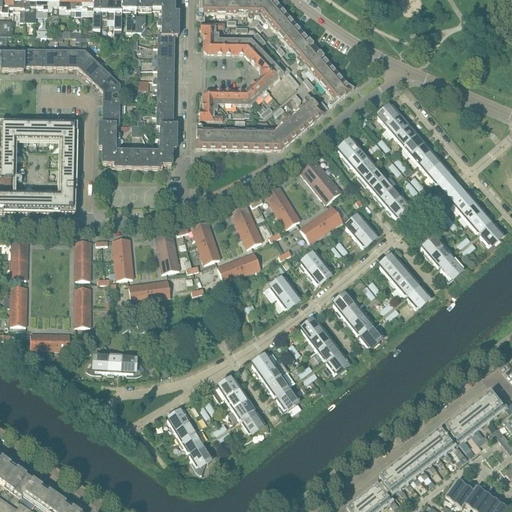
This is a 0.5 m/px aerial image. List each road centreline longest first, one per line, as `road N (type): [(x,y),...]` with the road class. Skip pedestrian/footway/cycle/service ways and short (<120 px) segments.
road 1 (residential): [(222,368),(316,304),(511,135)]
road 2 (residential): [(409,72),(280,169),(184,214)]
road 3 (residential): [(320,511),(485,383),(501,383),(511,394)]
road 4 (residential): [(222,368),(112,401),(114,423),(130,429),(201,386)]
road 5 (residential): [(87,228),(89,102),(45,101)]
road 6 (residential): [(184,214),(188,92),(196,74)]
road 7 (unclassified): [(409,72),(294,0)]
